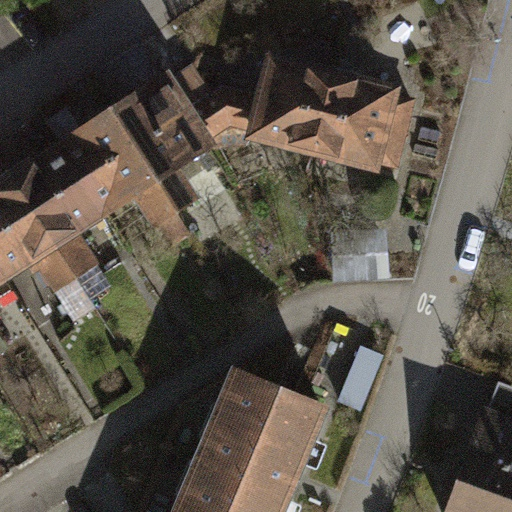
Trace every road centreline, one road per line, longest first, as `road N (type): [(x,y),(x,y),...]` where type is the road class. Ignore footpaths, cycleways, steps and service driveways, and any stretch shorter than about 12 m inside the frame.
road 1 (residential): [(0,507),(323,301),(450,299)]
road 2 (residential): [(450,299),(511,37)]
road 3 (residential): [(364,511),(450,299)]
road 4 (residential): [(0,110),(168,0)]
